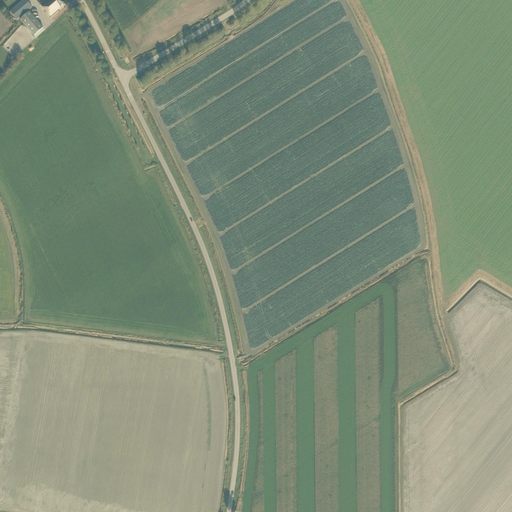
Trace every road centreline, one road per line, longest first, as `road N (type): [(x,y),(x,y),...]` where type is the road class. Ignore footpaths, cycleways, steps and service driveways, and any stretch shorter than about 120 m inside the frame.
road 1 (tertiary): [(229,511),(235,390),(217,294),(121,78)]
road 2 (tertiary): [(121,78),(247,0)]
